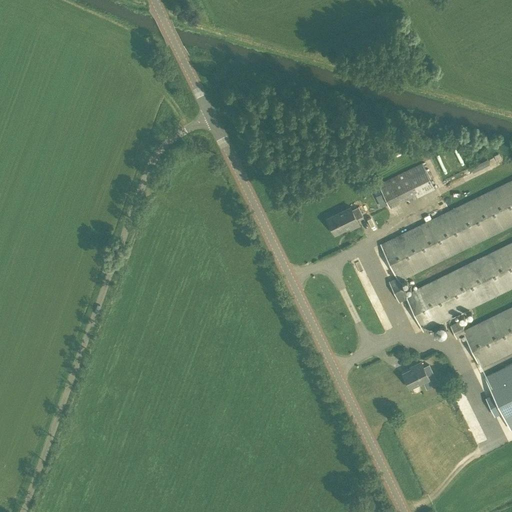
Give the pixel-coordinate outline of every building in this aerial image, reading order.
[(378,163),(382,174),(394,170),(389,159),(378,163)] [(404,199),(391,171),(380,177),(393,204),(404,199)] [(407,297),(423,330),(511,286),(511,242),(406,294),(399,280),(511,224),(511,179),(381,244),(397,277),(389,281),(399,301),(407,297)] [(351,228),(359,224),(356,218),(362,215),(358,206),(352,209),(350,206),(327,218),(334,233),(350,226),(351,228)] [(394,328),(361,257),(354,261),(387,331),(394,328)] [(464,333),(480,366),(511,351),(511,306),(464,330),(459,321),(451,325),(457,337),(464,333)] [(429,364),(423,366),(421,361),(414,365),(415,367),(402,373),(410,388),(429,378),(434,376),(432,372),(433,372),(429,364)] [(511,363),(486,377),(494,394),(486,397),(495,415),(502,411),(511,428),(511,427),(511,363)] [(454,390),(477,444),(487,439),(465,385),(454,390)] [(416,446),(423,443),(417,429),(411,432),(416,446)]
